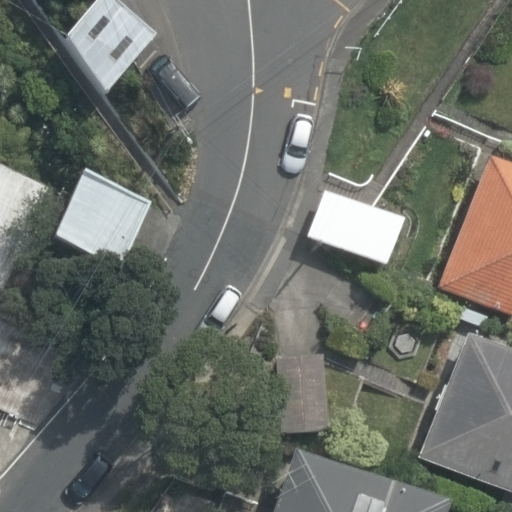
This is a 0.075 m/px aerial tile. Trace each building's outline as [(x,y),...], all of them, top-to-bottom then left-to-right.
[(115,107),(160,46),(98,0),(90,0),(48,56),(115,107)] [(511,171),(491,162),(434,291),(511,325),(511,171)] [(65,206),(0,177),(0,308),(17,316),(65,206)] [(126,288),(156,210),(90,184),(60,262),(126,288)] [(328,186),(300,246),(392,290),(420,230),(328,186)] [(0,337),(0,417),(16,425),(45,356),(0,337)] [(511,364),(467,347),(419,470),(511,507),(511,364)] [(438,511),(441,506),(418,498),(422,489),(367,469),(364,478),(284,448),(260,511),(438,511)]
